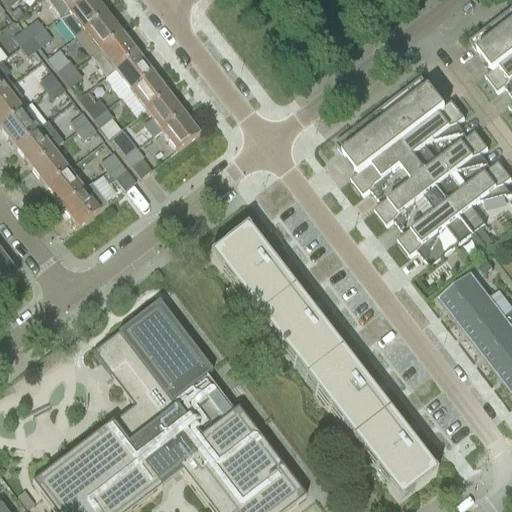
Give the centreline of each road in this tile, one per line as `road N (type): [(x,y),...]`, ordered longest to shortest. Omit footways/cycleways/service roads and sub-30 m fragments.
road 1 (residential): [(511,471),(265,152)]
road 2 (residential): [(70,302),(265,152)]
road 3 (residential): [(270,148),(462,0)]
road 4 (residential): [(270,148),(166,13)]
